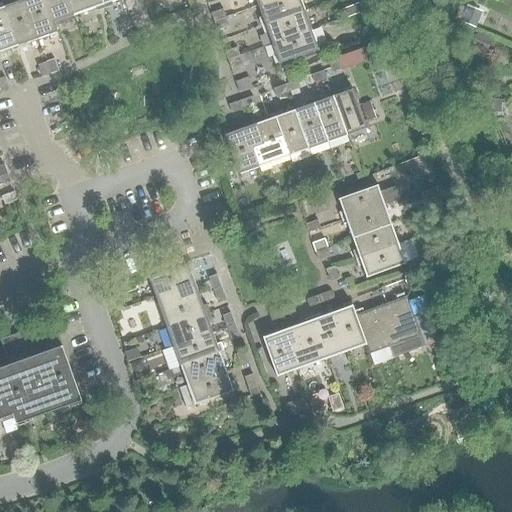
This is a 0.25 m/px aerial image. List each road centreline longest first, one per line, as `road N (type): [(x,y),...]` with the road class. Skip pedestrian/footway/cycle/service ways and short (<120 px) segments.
road 1 (residential): [(73,258),(119,382),(123,426),(94,455),(0,488)]
road 2 (residential): [(73,258),(192,215),(174,164)]
road 3 (residential): [(174,164),(74,198),(85,232),(73,258)]
